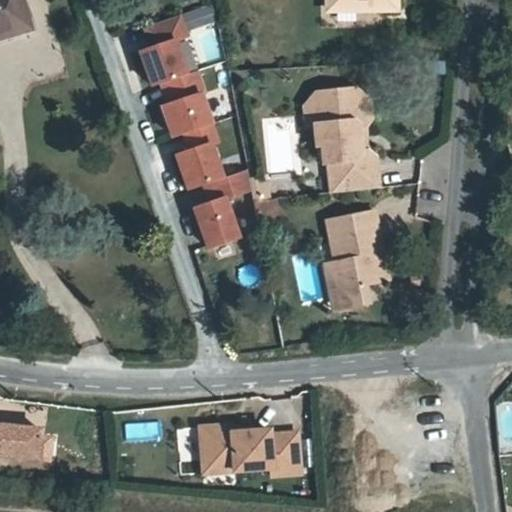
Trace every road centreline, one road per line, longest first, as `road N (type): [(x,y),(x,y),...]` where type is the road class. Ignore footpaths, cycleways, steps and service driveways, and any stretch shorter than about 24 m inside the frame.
road 1 (residential): [(0,376),(181,392),(486,360)]
road 2 (residential): [(486,360),(487,511)]
